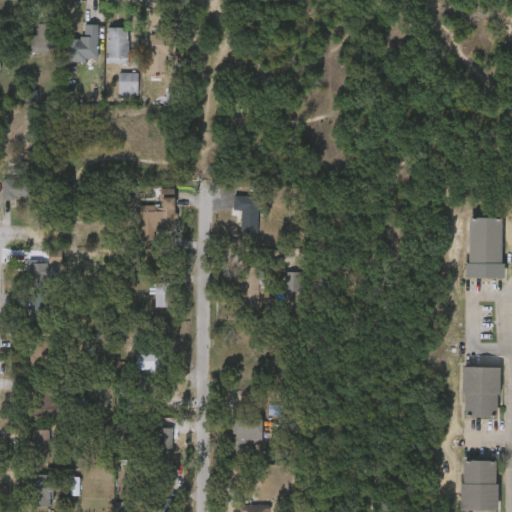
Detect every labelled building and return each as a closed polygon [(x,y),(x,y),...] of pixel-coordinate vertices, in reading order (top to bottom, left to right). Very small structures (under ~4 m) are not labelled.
[(30,34),(36,34),(36,21),(56,21),(56,51),(30,51),(30,34)] [(69,37),(84,37),(84,23),(98,23),(98,60),(69,60),(69,37)] [(107,26),(129,26),(129,62),(107,62),(107,26)] [(168,73),(148,73),(148,34),(168,34),(168,73)] [(138,71),(138,93),(118,93),(118,71),(138,71)] [(2,198),(2,176),(30,176),(30,198),(2,198)] [(141,241),(155,241),(154,233),(175,232),(174,189),(161,190),(162,209),(155,210),(155,206),(140,206),(141,241)] [(242,209),(233,209),(234,194),(259,195),(258,231),(241,230),(242,209)] [(503,278),(467,278),(468,217),(503,218),(503,278)] [(49,251),(49,264),(61,263),(61,251),(49,251)] [(30,286),(30,259),(48,259),(48,286),(30,286)] [(237,265),(258,265),(258,295),(237,295),(237,265)] [(286,291),(286,270),(300,270),(300,291),(286,291)] [(155,281),(173,281),(173,305),(155,306),(155,281)] [(50,328),(51,295),(32,294),(31,327),(50,328)] [(31,367),(31,338),(49,338),(48,367),(31,367)] [(136,369),(136,348),(160,348),(159,370),(136,369)] [(463,418),(463,368),(499,368),(499,418),(463,418)] [(58,389),(58,415),(31,415),(31,389),(58,389)] [(263,420),(232,419),(231,435),(236,435),(235,455),(251,455),(251,445),(262,445),(263,420)] [(173,427),(172,448),(154,448),(154,426),(173,427)] [(50,428),(50,460),(31,460),(31,428),(50,428)] [(497,461),(496,511),(460,511),(461,460),(497,461)] [(30,473),(51,473),(51,505),(30,505),(30,473)] [(79,478),(71,477),(70,496),(79,496),(79,478)] [(173,511),(173,499),(154,499),(154,509),(146,509),(145,511),(173,511)]
